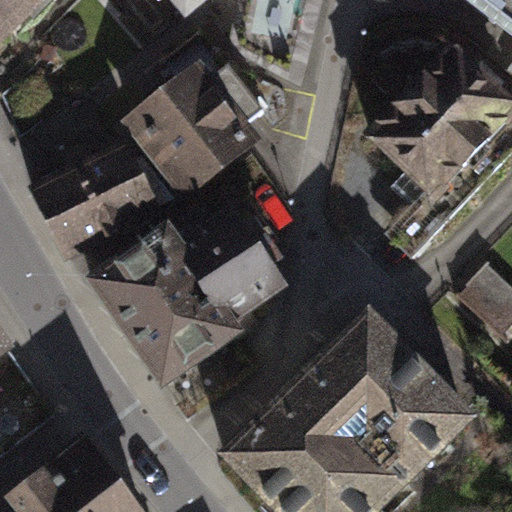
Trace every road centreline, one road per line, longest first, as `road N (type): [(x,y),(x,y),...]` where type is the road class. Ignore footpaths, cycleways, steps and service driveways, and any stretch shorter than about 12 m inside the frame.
road 1 (residential): [(107,397),(0,225)]
road 2 (residential): [(200,511),(107,397)]
road 3 (residential): [(0,483),(107,397)]
